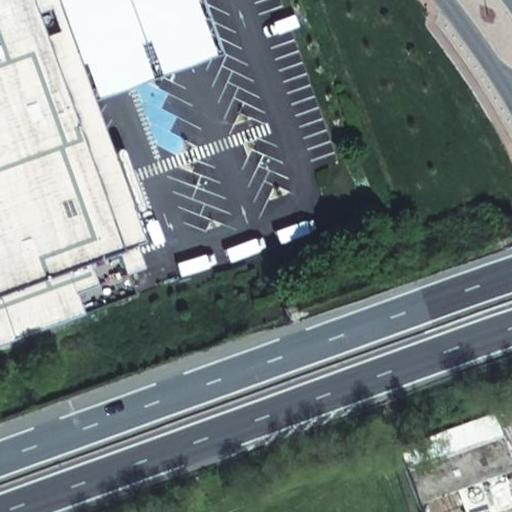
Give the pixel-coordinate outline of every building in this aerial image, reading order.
[(0,0),(0,294),(66,271),(89,262),(121,250),(104,201),(119,196),(121,189),(116,175),(110,172),(95,177),(53,60),(76,52),(67,28),(44,36),(31,0),(0,0)] [(56,0),(67,28),(76,52),(93,100),(120,90),(221,53),(201,0),(56,0)] [(66,271),(74,295),(98,286),(89,262),(66,271)] [(0,344),(15,339),(0,297),(0,344)] [(407,473),(502,438),(498,426),(402,461),(407,473)] [(407,473),(417,501),(418,503),(418,504),(511,470),(511,462),(503,438),(502,438),(407,473)]
